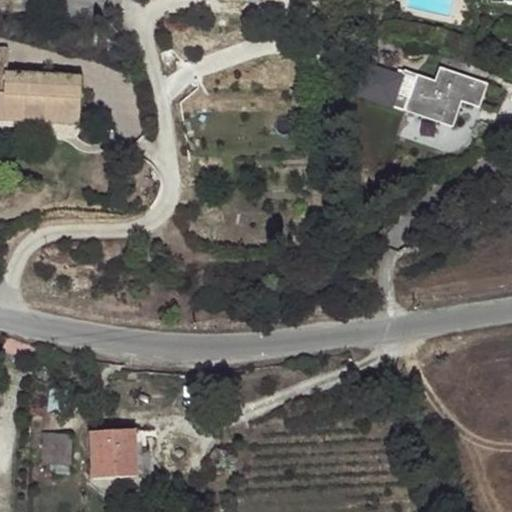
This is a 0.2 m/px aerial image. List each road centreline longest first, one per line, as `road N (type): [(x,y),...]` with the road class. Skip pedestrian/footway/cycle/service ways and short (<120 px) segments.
road 1 (tertiary): [(0,322),(148,358),(381,333)]
road 2 (residential): [(0,316),(29,241),(157,222),(173,201),(171,133)]
road 3 (residential): [(381,333),(382,293),(407,258),(511,191)]
road 4 (tertiary): [(381,333),(511,313)]
